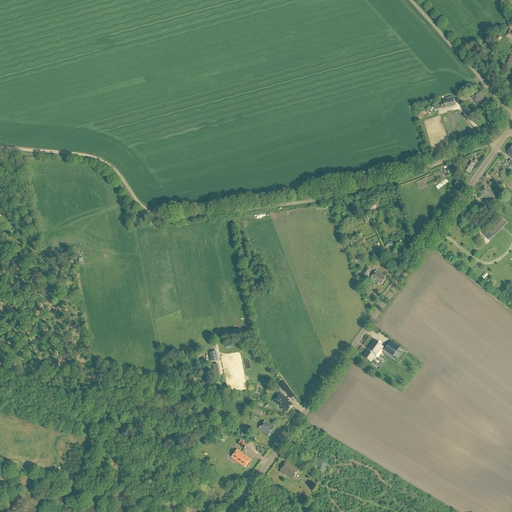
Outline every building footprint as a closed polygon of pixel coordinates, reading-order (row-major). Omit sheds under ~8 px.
[(466,94),(468,97),(478,91),(476,88),(466,94)] [(473,98),(478,107),(484,104),(483,102),(485,100),(483,98),(481,93),(473,98)] [(439,99),(441,109),(455,105),(452,96),(439,99)] [(463,171),(468,174),(475,165),(467,159),(462,166),(465,168),(463,171)] [(454,166),(446,170),(443,171),(446,177),(449,176),(457,171),(454,166)] [(439,190),(448,182),(446,179),(437,187),(439,190)] [(483,196),(485,198),(485,199),(491,204),(498,195),(489,188),(488,190),(485,188),(481,194),(483,195),(483,196)] [(376,261),(381,264),(385,259),(380,255),(376,261)] [(365,267),(358,277),(363,281),(370,271),(365,267)] [(379,284),(381,286),(385,280),(383,279),(384,278),(376,271),(370,279),(378,285),(379,284)] [(369,348),(364,355),(372,361),(380,348),(381,349),(384,345),(375,339),(368,347),(369,348)] [(390,344),(385,350),(393,356),(396,352),(399,354),(401,352),(390,344)] [(215,349),(209,351),(210,360),(217,359),(215,349)] [(288,388),(284,391),(290,399),(294,396),(288,388)] [(279,394),(273,402),(279,407),(280,405),(283,407),(281,409),(286,413),(291,405),(287,402),(288,400),(279,394)] [(262,411),(254,407),(252,412),(260,416),(262,411)] [(274,429),(264,421),(258,429),(268,437),(274,429)] [(243,449),(246,446),(240,441),(237,445),(243,449)] [(230,458),(244,468),(250,460),(236,450),(230,458)] [(312,463),(325,470),(328,463),(315,457),(312,463)] [(283,474),(283,473),(292,478),(298,470),(285,462),(279,471),(283,474)]
